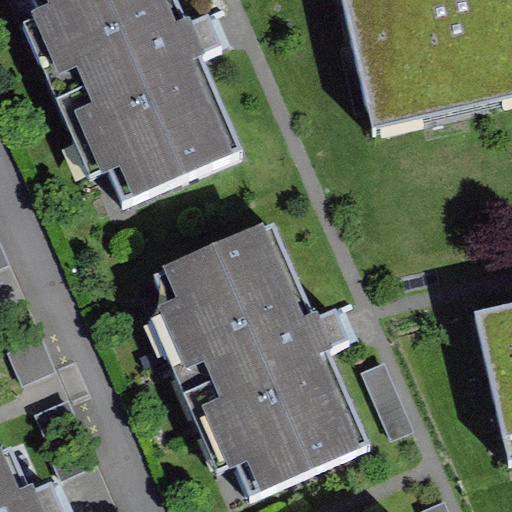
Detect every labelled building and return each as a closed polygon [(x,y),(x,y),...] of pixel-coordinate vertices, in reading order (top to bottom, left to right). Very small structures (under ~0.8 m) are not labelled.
[(173,0),(30,0),(123,210),(242,157),(200,63),(221,54),(213,36),(207,23),(187,32),(173,0)] [(511,0),(342,0),(373,126),(511,94),(511,0)] [(273,232),(154,284),(250,504),(369,451),(328,356),(349,347),(342,332),(335,317),(314,326),(273,232)] [(511,303),(474,312),(509,459),(511,457),(511,303)] [(10,454),(0,458),(0,511),(61,511),(57,502),(51,489),(30,498),(10,454)]
